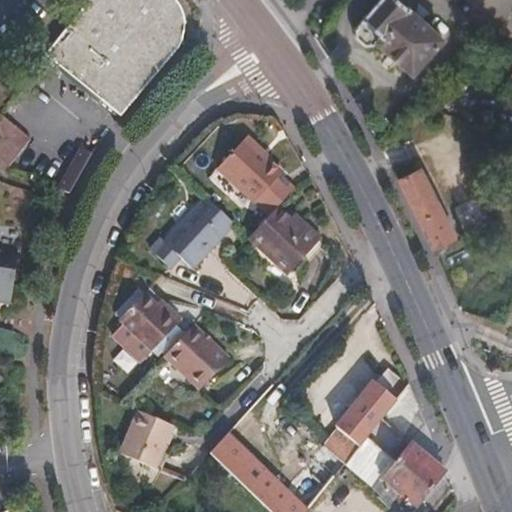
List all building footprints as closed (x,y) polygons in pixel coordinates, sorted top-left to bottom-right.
[(179,42),(185,27),(186,14),(181,1),(180,0),(87,0),(45,53),(55,62),(65,51),(102,81),(92,92),(119,115),(179,42)] [(375,42),(410,73),(441,37),(397,0),(375,0),(353,27),(354,38),(364,45),(371,46),(375,42)] [(414,0),(449,25),(458,12),(441,0),(414,0)] [(102,81),(65,51),(55,62),(92,92),(102,81)] [(45,135),(6,104),(0,111),(0,163),(17,170),(45,135)] [(227,164),(254,134),(248,130),(222,159),(227,164)] [(70,187),(86,157),(94,143),(82,137),(55,182),(70,187)] [(294,187),(279,174),(281,172),(259,151),(261,149),(251,141),(223,173),(269,215),(276,206),(294,187)] [(441,210),(419,167),(395,179),(424,232),(430,247),(455,235),(444,213),(441,215),(439,211),(441,210)] [(191,270),(233,224),(205,198),(163,245),(161,244),(152,255),(169,270),(179,259),(191,270)] [(316,243),(289,218),(276,206),(269,215),(248,238),(288,274),(316,243)] [(322,237),(295,212),(289,218),(316,243),(322,237)] [(161,240),(174,225),(168,219),(155,233),(161,240)] [(0,299),(6,301),(10,266),(13,240),(0,239),(0,299)] [(170,327),(150,308),(138,297),(112,325),(117,329),(145,355),(170,327)] [(176,321),(155,302),(150,308),(170,327),(176,321)] [(174,324),(157,343),(164,350),(182,331),(174,324)] [(192,392),(222,359),(187,327),(158,360),(192,392)] [(134,367),(145,355),(117,329),(106,341),(134,367)] [(358,445),(406,386),(382,367),(335,426),(339,429),(358,445)] [(155,420),(156,418),(131,409),(113,457),(133,463),(155,420)] [(154,469),(172,427),(155,420),(137,462),(154,469)] [(358,445),(339,429),(331,440),(350,455),(358,445)] [(296,500),(225,435),(209,453),(272,511),(304,511),(344,463),(325,448),(315,460),(322,467),(296,500)] [(350,455),(331,440),(325,448),(344,463),(350,455)] [(414,506),(443,469),(409,442),(372,488),(376,492),(373,495),(387,507),(398,494),(414,506)]
